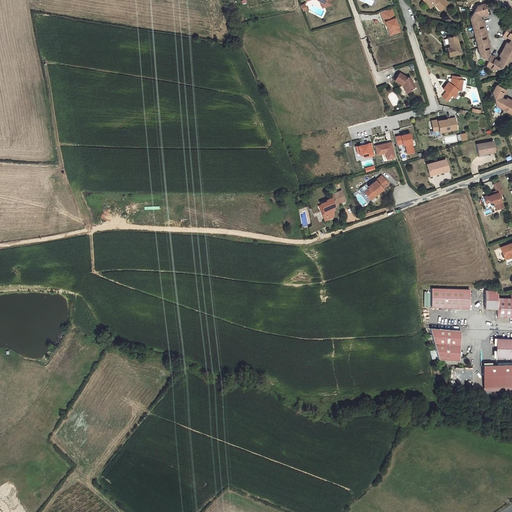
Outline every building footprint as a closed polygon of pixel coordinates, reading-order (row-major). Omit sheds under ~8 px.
[(309,0),(310,1),(303,3),(305,10),(312,8),(312,9),(316,7),(319,9),(318,11),(323,13),(323,17),(329,15),(327,11),(337,8),(334,0),(331,0),(324,2),(320,0),(309,0)] [(427,0),(426,0),(423,4),(429,10),(426,13),(431,17),(434,14),(440,19),(448,11),(439,3),(441,1),(440,0),(431,0),(430,2),(427,0)] [(420,8),(426,13),(429,10),(423,4),(420,8)] [(484,12),(474,14),(475,17),(474,18),(473,17),(469,23),(470,25),(468,26),(478,66),(481,65),(480,67),(485,68),(487,63),(486,61),(486,58),(489,57),(487,51),(484,51),(481,37),(483,37),(481,27),(479,28),(479,26),(477,24),(478,22),(481,24),(483,23),(483,24),(486,24),(484,12)] [(390,14),(379,18),(383,30),(385,29),(387,35),(389,40),(399,36),(394,24),(390,14)] [(502,53),(500,55),(511,62),(511,61),(511,40),(504,36),(497,47),(501,50),(502,48),(504,50),(505,49),(506,52),(504,52),(504,54),(502,53)] [(454,44),(446,46),(449,55),(445,56),(448,65),(459,62),(454,44)] [(511,62),(500,55),(496,62),(508,68),(511,62)] [(502,78),(508,68),(496,62),(495,64),(497,66),(497,68),(497,69),(493,70),(493,69),(491,68),(493,66),(489,64),(482,76),(492,82),(502,78)] [(412,97),(407,88),(405,89),(396,83),(391,91),(400,96),(400,95),(402,96),(401,98),(404,103),(410,100),(409,99),(412,97)] [(448,94),(445,92),(440,99),(444,102),(439,107),(445,111),(449,106),(453,102),(454,100),(458,101),(460,90),(457,90),(449,89),(449,88),(448,92),(449,93),(448,94)] [(494,115),(501,118),(507,107),(505,106),(504,108),(501,107),(498,108),(497,105),(500,104),(501,102),(503,103),(505,100),(494,94),(490,101),(494,115)] [(510,109),(507,107),(501,118),(504,120),(510,109)] [(435,130),(429,131),(431,141),(428,142),(429,145),(430,146),(437,145),(437,142),(454,139),(452,128),(438,131),(435,131),(435,130)] [(406,142),(391,146),(393,154),(399,152),(400,153),(402,153),(405,162),(411,160),(406,142)] [(388,147),(371,152),(373,160),(382,158),(384,164),(391,162),(388,147)] [(367,149),(352,154),(353,160),(358,163),(360,162),(361,164),(370,162),(367,149)] [(472,153),(473,162),(481,161),(481,163),(490,161),(488,151),(472,153)] [(422,173),(425,182),(434,180),(435,182),(445,179),(442,168),(422,173)] [(379,187),(361,202),(368,210),(386,195),(379,187)] [(494,194),(496,200),(503,197),(500,191),(494,194)] [(494,204),(485,207),(487,212),(491,211),(494,212),(496,218),(503,216),(500,207),(501,207),(500,204),(504,202),(503,197),(496,200),(493,201),(494,204)] [(338,202),(327,206),(324,211),(325,213),(316,216),(318,221),(321,220),(323,227),(325,227),(329,229),(331,225),(328,217),(343,211),(338,202)] [(314,235),(311,220),(307,222),(309,237),(306,238),(307,244),(322,238),(320,233),(314,235)] [(506,268),(511,266),(511,265),(511,253),(501,258),(506,268)] [(471,300),(433,299),(433,318),(470,319),(471,300)] [(498,327),(509,328),(511,327),(511,309),(499,309),(499,301),(486,300),(485,320),(498,320),(498,327)] [(461,341),(431,338),(438,368),(459,369),(461,341)] [(494,367),(511,367),(511,348),(495,348),(494,367)] [(511,373),(482,375),(483,396),(511,395),(511,373)]
